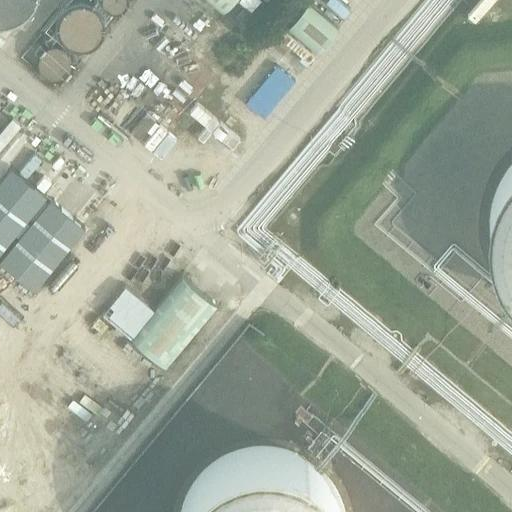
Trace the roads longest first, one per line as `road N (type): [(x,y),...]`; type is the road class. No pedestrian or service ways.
road 1 (unknown): [(166,217),(52,300),(0,317)]
road 2 (unknown): [(54,118),(153,0)]
